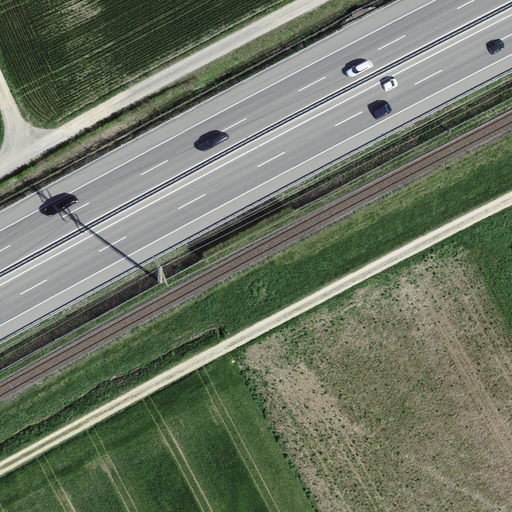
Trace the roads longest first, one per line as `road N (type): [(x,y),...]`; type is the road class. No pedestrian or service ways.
road 1 (motorway): [(0,306),(511,35)]
road 2 (track): [(511,199),(0,469)]
road 3 (motorway): [(475,0),(0,251)]
road 4 (track): [(322,0),(17,150),(0,105)]
